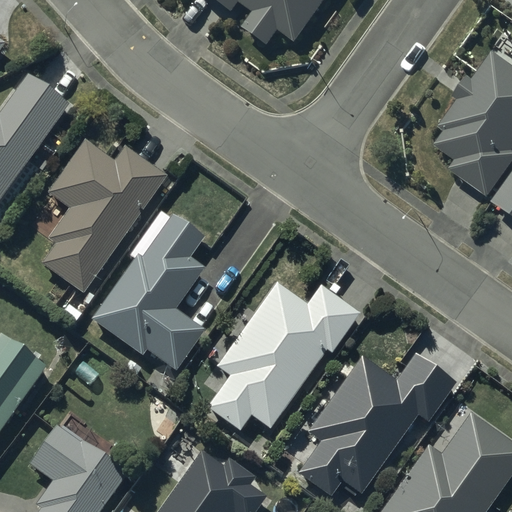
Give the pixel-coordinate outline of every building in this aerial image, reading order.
[(205,0),(231,19),(239,8),(254,19),(243,34),(267,52),(279,36),(296,49),(330,0),(205,0)] [(445,138),(435,152),(456,167),(450,176),(489,204),(511,171),(511,40),(504,35),(488,57),(493,60),(473,87),(468,83),(454,104),(458,107),(439,134),(445,138)] [(0,202),(65,111),(26,83),(0,119),(0,202)] [(85,149),(47,201),(68,216),(69,217),(48,247),(54,252),(40,272),(81,301),(165,184),(124,155),(114,170),(85,149)] [(511,184),(494,210),(511,223),(511,184)] [(202,246),(170,224),(141,265),(138,263),(92,329),(142,364),(146,359),(174,378),(201,339),(173,319),(203,276),(189,265),(202,246)] [(306,313),(275,291),(215,375),(229,385),(206,416),(239,439),(249,425),(267,438),(324,359),(329,362),(359,322),(320,294),(306,313)] [(0,342),(0,436),(45,375),(0,342)] [(362,365),(307,440),(320,450),(297,481),(329,504),(340,489),(358,501),(415,423),(426,430),(454,392),(413,363),(395,388),(362,365)] [(427,453),(385,511),(489,511),(511,480),(511,452),(467,421),(439,462),(427,453)] [(52,490),(35,511),(103,511),(124,483),(57,434),(29,473),(52,490)] [(258,511),(264,504),(249,493),(254,486),(228,467),(222,475),(201,459),(163,511),(258,511)]
